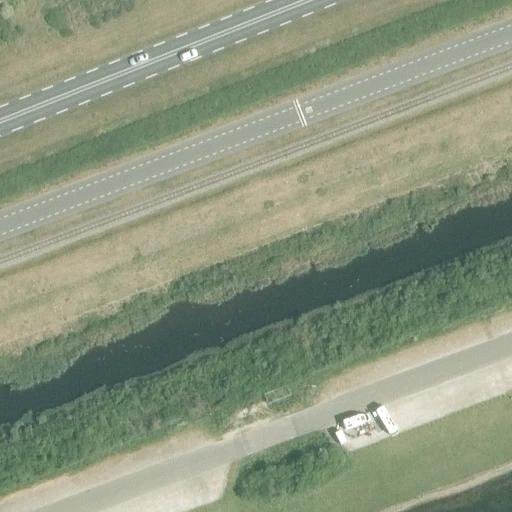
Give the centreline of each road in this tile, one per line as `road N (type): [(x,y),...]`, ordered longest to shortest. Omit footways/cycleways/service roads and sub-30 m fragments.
road 1 (tertiary): [(0,231),(511,35)]
road 2 (primary): [(0,119),(304,0)]
